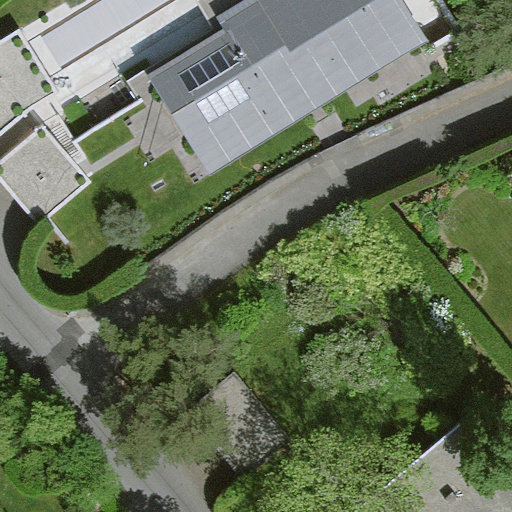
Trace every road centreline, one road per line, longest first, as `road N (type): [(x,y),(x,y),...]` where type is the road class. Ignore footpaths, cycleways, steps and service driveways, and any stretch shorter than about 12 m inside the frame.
road 1 (residential): [(60,374),(126,319),(321,194),(511,104)]
road 2 (residential): [(177,511),(60,374)]
